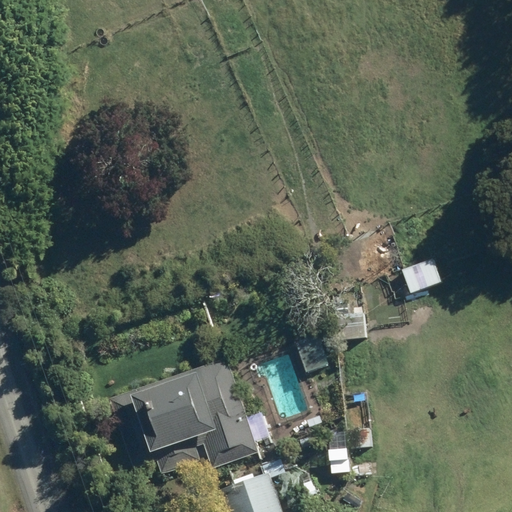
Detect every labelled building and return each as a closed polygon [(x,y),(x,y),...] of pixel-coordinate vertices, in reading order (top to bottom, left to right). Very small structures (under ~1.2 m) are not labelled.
[(437,263),(404,272),(410,295),(443,285),(437,263)] [(368,309),(343,308),(342,338),(368,339),(368,309)] [(317,335),(299,339),(307,373),(324,370),(317,335)] [(158,468),(161,477),(211,461),(213,467),(258,453),(229,362),(111,400),(135,476),(158,468)] [(374,428),(351,429),(352,449),(375,448),(374,428)] [(352,450),(333,450),(333,475),(352,475),(352,450)] [(285,511),(274,477),(223,494),(229,511),(285,511)]
